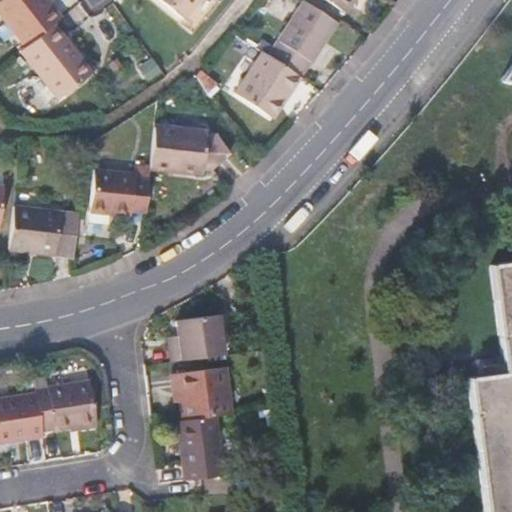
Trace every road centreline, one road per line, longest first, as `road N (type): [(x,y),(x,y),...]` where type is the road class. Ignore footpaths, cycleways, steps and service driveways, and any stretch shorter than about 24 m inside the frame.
road 1 (residential): [(107,305),(180,272),(272,200),(444,0)]
road 2 (residential): [(123,461),(132,435),(107,305)]
road 3 (residential): [(0,489),(97,474),(123,461)]
